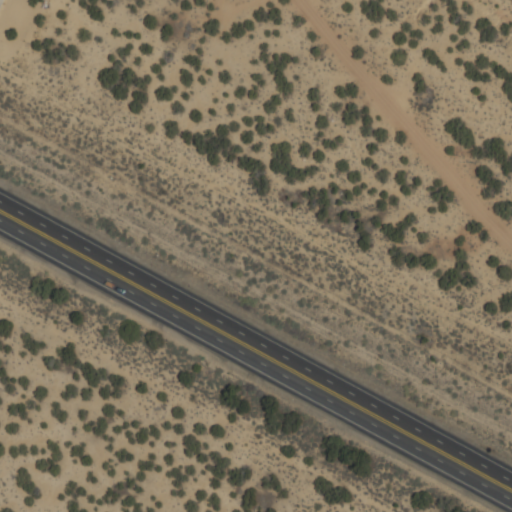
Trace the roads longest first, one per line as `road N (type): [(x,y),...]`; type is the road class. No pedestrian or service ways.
road 1 (trunk): [(511,482),(0,201)]
road 2 (trunk): [(0,224),(511,504)]
